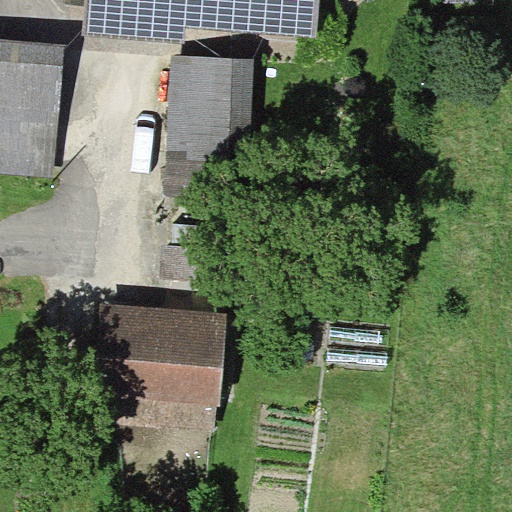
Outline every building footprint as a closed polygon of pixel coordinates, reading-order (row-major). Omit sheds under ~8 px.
[(299,22),(300,0),(66,0),(66,4),(299,22)] [(0,167),(48,171),(56,67),(0,62),(0,167)] [(164,248),(161,279),(234,285),(240,199),(221,198),(228,64),(172,62),(164,195),(216,198),(212,252),(164,248)] [(180,248),(181,248),(190,249),(198,247),(206,241),(211,233),(212,224),(210,214),(205,208),(197,202),(186,200),(177,203),(169,209),(165,217),(163,226),(166,235),(172,243),(180,248)] [(213,400),(218,335),(98,325),(93,391),(95,391),(93,421),(208,430),(210,400),(213,400)]
